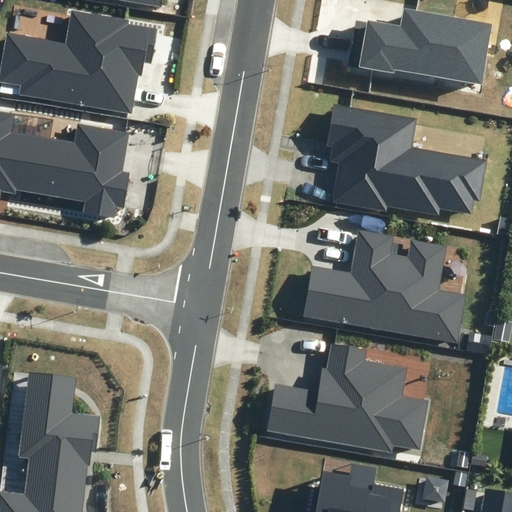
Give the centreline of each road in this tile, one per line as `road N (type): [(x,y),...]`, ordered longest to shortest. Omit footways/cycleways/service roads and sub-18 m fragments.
road 1 (residential): [(202,307),(256,0)]
road 2 (residential): [(188,511),(180,434),(202,307)]
road 3 (residential): [(0,272),(202,307)]
